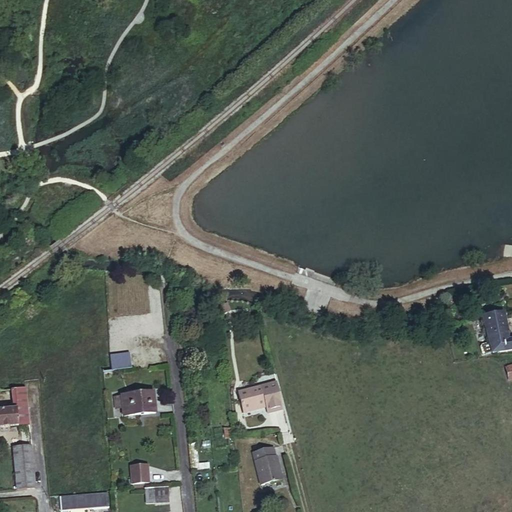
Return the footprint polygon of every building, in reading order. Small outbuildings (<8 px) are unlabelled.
[(93,304),(91,289),(81,291),(80,284),(66,286),(67,290),(58,292),(61,308),(93,304)] [(184,298),(183,290),(181,289),(171,286),(173,299),(184,298)] [(211,313),(209,313),(209,318),(218,318),(217,299),(211,299),(211,313)] [(504,313),(485,317),(490,345),(483,346),(481,349),(483,356),(492,355),(511,351),(511,338),(509,339),(507,331),(508,331),(504,313)] [(22,359),(21,344),(5,346),(6,360),(22,359)] [(129,351),(102,354),(104,370),(131,367),(129,351)] [(102,354),(82,357),(84,373),(104,370),(102,354)] [(82,357),(74,358),(76,374),(84,373),(82,357)] [(25,388),(22,359),(6,360),(5,360),(7,385),(3,386),(3,390),(25,388)] [(283,410),(276,383),(236,394),(242,415),(264,409),(266,414),(283,410)] [(3,390),(0,390),(0,427),(28,425),(25,388),(3,390)] [(152,390),(122,394),(124,407),(124,413),(154,410),(152,390)] [(124,407),(122,394),(115,394),(116,408),(124,407)] [(234,438),(233,428),(225,429),(226,439),(234,438)] [(12,448),(16,489),(34,487),(30,446),(12,448)] [(272,448),(251,453),(253,461),(257,478),(258,478),(260,484),(281,479),(275,456),(274,456),(272,448)] [(198,465),(197,452),(194,452),(188,453),(190,471),(199,470),(198,465)] [(147,463),(129,465),(131,482),(148,480),(147,463)] [(157,500),(157,495),(171,493),(170,484),(146,487),(148,501),(157,500)] [(124,496),(123,489),(115,490),(116,497),(124,496)] [(108,507),(107,493),(60,497),(61,511),(108,507)]
